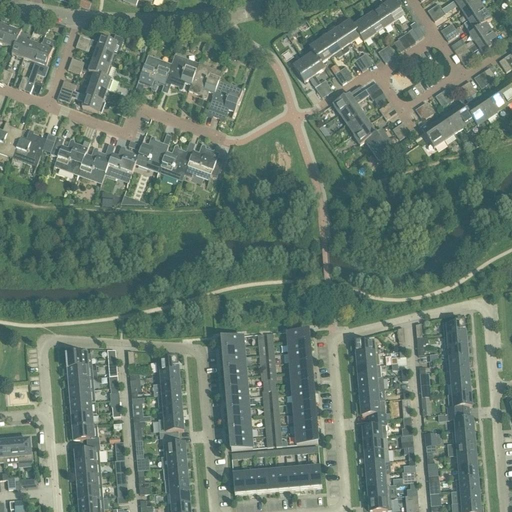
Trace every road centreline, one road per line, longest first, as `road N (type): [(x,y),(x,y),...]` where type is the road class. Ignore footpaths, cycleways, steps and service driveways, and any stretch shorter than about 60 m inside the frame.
road 1 (residential): [(495,393),(490,310),(331,337),(346,511),(337,511)]
road 2 (residential): [(214,511),(200,353),(51,341),(42,348),(47,414)]
road 3 (residential): [(80,21),(221,18),(300,0)]
road 4 (residential): [(226,143),(140,109),(125,134),(49,106)]
